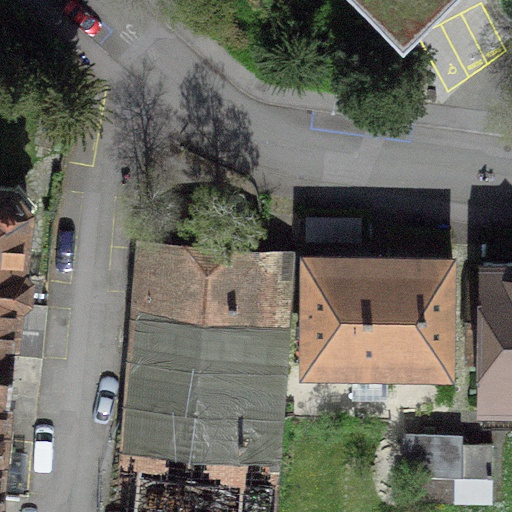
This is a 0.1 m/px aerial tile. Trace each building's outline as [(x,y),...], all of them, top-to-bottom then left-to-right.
[(362,0),(402,40),(443,0),(362,0)] [(0,186),(0,296),(14,297),(21,298),(28,298),(31,273),(22,267),(27,205),(10,187),(0,186)] [(275,511),(296,255),(154,244),(132,511),(275,511)] [(450,258),(306,256),(304,366),(363,367),(363,385),(390,385),(390,369),(449,370),(450,258)] [(511,406),(511,259),(480,260),(481,285),(469,285),(469,338),(480,338),(479,406),(511,406)] [(0,392),(8,393),(13,344),(9,344),(14,297),(0,296),(0,392)] [(28,298),(21,298),(18,352),(42,354),(45,299),(28,298)] [(0,465),(8,393),(0,392),(0,465)] [(462,475),(462,442),(453,433),(403,432),(402,475),(406,475),(451,475),(462,475)] [(493,442),(462,442),(462,475),(493,474),(493,442)] [(451,475),(406,475),(405,497),(450,498),(451,475)]
